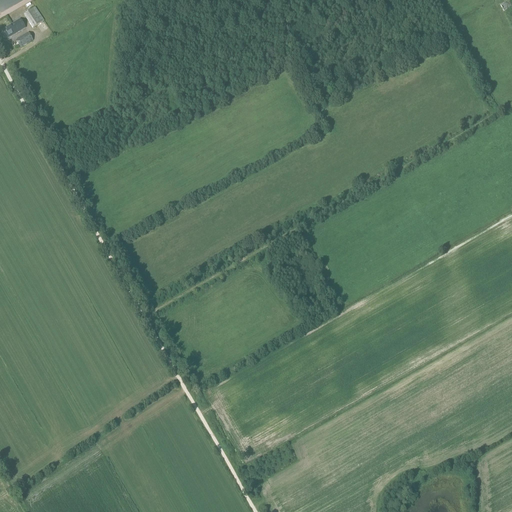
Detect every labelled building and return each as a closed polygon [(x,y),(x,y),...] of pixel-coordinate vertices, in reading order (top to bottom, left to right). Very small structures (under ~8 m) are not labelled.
[(0,0),(0,13),(23,0),(0,0)] [(500,5),(504,12),(511,7),(508,1),(500,5)] [(33,28),(44,21),(35,7),(24,14),(33,28)] [(20,19),(1,30),(6,39),(25,28),(20,19)] [(20,48),(33,41),(28,32),(15,40),(20,48)]
